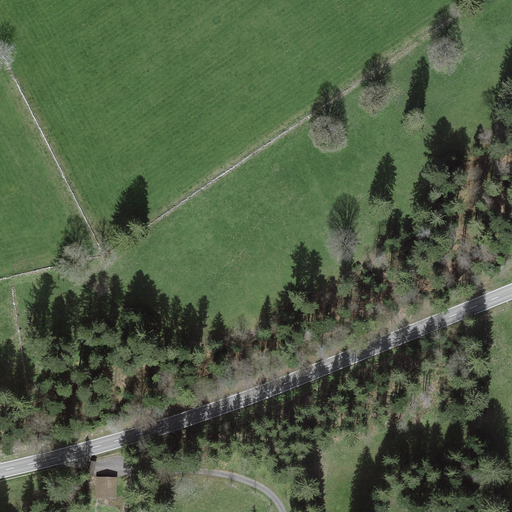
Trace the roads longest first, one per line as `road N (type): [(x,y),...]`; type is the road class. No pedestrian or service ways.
road 1 (secondary): [(511,291),(235,402),(0,471)]
road 2 (track): [(280,511),(261,488),(221,474),(86,461),(73,452)]
